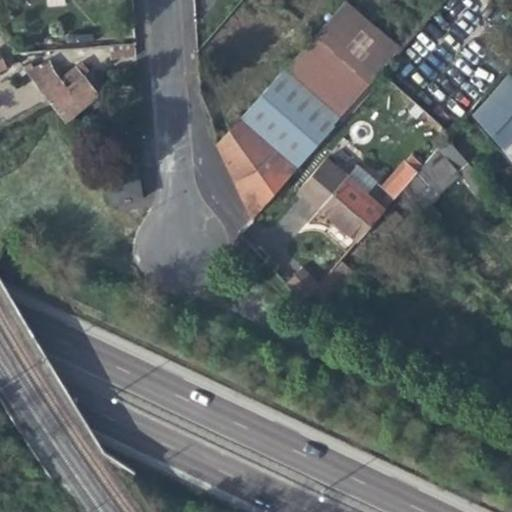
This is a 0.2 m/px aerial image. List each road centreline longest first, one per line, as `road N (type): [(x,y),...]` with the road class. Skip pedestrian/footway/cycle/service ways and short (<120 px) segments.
road 1 (trunk): [(423,511),(0,311)]
road 2 (trunk): [(0,369),(301,511)]
road 3 (unclassified): [(156,0),(176,242)]
